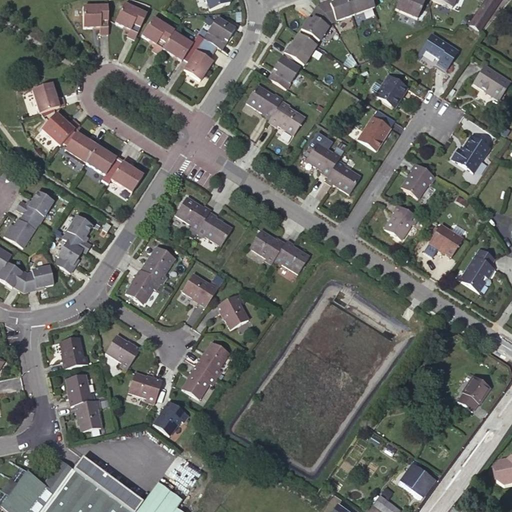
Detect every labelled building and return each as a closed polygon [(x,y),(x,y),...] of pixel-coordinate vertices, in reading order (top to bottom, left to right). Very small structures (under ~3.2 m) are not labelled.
[(202,0),(208,15),(228,7),(224,0),(202,0)] [(310,24),(307,22),(299,34),(317,45),(329,27),(373,9),(369,0),(340,0),(330,4),(332,7),(318,13),(310,24)] [(398,0),(394,12),(415,22),(424,3),(417,0),(398,0)] [(455,0),(432,0),(431,2),(451,10),(455,0)] [(484,30),(473,22),(470,26),(481,34),(484,36),(484,35),(508,0),(496,0),(500,2),(497,7),(499,8),(484,30)] [(496,0),(487,0),(473,22),(484,30),(499,8),(497,7),(500,2),(496,0)] [(315,10),(307,22),(310,24),(318,13),(332,7),(330,4),(315,10)] [(127,38),(135,41),(147,16),(125,5),(116,24),(130,31),(127,38)] [(109,35),(108,7),(84,7),(84,27),(100,28),(101,35),(109,35)] [(163,51),(174,34),(175,33),(154,19),(142,38),(156,47),(152,53),(159,57),(163,51)] [(224,43),(227,46),(235,34),(217,23),(205,42),(218,50),(219,51),(224,43)] [(190,65),(205,42),(198,38),(192,46),(174,34),(163,51),(182,63),(184,61),(190,65)] [(282,57),(293,64),(302,70),(315,49),(297,38),(289,51),(287,50),(282,57)] [(210,62),(218,50),(205,42),(190,65),(184,73),(201,84),(211,67),(208,65),(210,62)] [(219,51),(222,54),(227,46),(224,43),(219,51)] [(425,44),(415,59),(418,61),(432,71),(429,74),(438,81),(451,62),(425,44)] [(282,57),(280,61),(291,68),(293,64),(282,57)] [(418,61),(415,59),(409,68),(412,70),(418,61)] [(276,75),(270,84),(285,93),(298,73),(291,68),(280,61),(272,73),(276,75)] [(483,67),(472,84),(497,101),(509,84),(483,67)] [(375,97),(390,106),(395,100),(398,102),(405,90),(387,78),(381,87),(374,83),(370,89),(371,93),(375,95),(375,97)] [(32,93),(40,117),(67,109),(64,100),(58,102),(53,86),(32,93)] [(269,124),(281,105),(282,103),(274,98),(273,99),(257,89),(246,107),(262,117),(261,118),(269,124)] [(269,124),(268,126),(276,131),(277,129),(293,140),(304,122),(288,112),(289,110),(281,105),(269,124)] [(63,149),(81,128),(75,123),(71,126),(57,116),(43,132),(63,149)] [(358,142),(376,153),(383,144),(382,143),(385,138),(386,138),(390,131),(373,120),(358,142)] [(98,150),(102,145),(95,140),(91,145),(77,136),(66,154),(87,168),(98,150)] [(458,151),(451,161),(472,175),(489,150),(471,138),(461,153),(458,151)] [(336,163),(339,158),(332,154),(331,155),(315,145),(304,163),(320,173),(319,175),(326,179),(336,163)] [(98,150),(87,168),(104,180),(101,185),(107,189),(111,184),(122,166),(108,156),(98,150)] [(122,166),(124,164),(109,154),(108,156),(122,166)] [(133,164),(126,160),(124,164),(122,166),(111,184),(130,197),(142,179),(129,171),(133,164)] [(326,179),(323,184),(330,188),(331,186),(347,197),(359,180),(342,169),(343,167),(336,163),(326,179)] [(433,178),(413,165),(408,172),(410,173),(399,189),(417,200),(427,184),(429,185),(433,178)] [(486,184),(473,202),(478,205),(490,186),(486,184)] [(17,232),(10,244),(30,257),(42,238),(41,237),(59,207),(42,197),(33,212),(25,207),(20,215),(28,220),(20,233),(17,232)] [(210,215),(211,213),(204,209),(203,211),(187,200),(176,217),(192,228),(191,229),(198,234),(210,215)] [(417,219),(396,206),(392,213),(394,214),(384,230),(400,241),(410,225),(412,226),(417,219)] [(492,213),(486,217),(493,227),(499,223),(492,213)] [(198,234),(197,235),(203,240),(205,238),(221,249),(232,232),(215,222),(217,220),(210,215),(198,234)] [(98,253),(92,249),(90,248),(93,243),(99,233),(83,222),(68,245),(73,248),(63,264),(65,265),(61,271),(77,282),(86,268),(85,267),(90,259),(93,261),(98,253)] [(106,225),(103,230),(109,234),(112,229),(106,225)] [(437,229),(431,239),(428,243),(437,249),(438,247),(444,251),(443,253),(450,257),(461,239),(439,225),(437,229)] [(428,237),(431,239),(437,229),(434,228),(428,237)] [(265,259),(272,263),(274,260),(285,243),(278,238),(278,240),(262,230),(250,247),(266,257),(265,259)] [(294,244),(287,240),(285,243),(274,260),(281,265),(283,263),(299,273),(310,256),(293,246),(294,244)] [(1,288),(15,297),(27,281),(11,271),(17,262),(0,251),(0,280),(4,283),(1,288)] [(159,251),(144,274),(163,286),(168,279),(165,278),(176,261),(159,251)] [(478,293),(483,284),(482,283),(484,278),(486,280),(492,270),(488,268),(493,260),(478,251),(465,272),(466,273),(460,282),(478,293)] [(27,281),(15,297),(17,299),(20,295),(30,301),(50,297),(50,295),(59,293),(56,274),(36,278),(37,280),(33,281),(29,279),(27,281)] [(163,286),(144,274),(129,296),(146,307),(156,291),(159,294),(163,286)] [(183,295),(206,310),(219,290),(212,285),(210,288),(194,278),(183,295)] [(237,296),(217,307),(230,332),(248,322),(238,305),(241,304),(237,296)] [(120,367),(127,372),(141,352),(118,337),(107,354),(122,364),(120,367)] [(67,370),(90,365),(88,357),(85,357),(82,338),(62,342),(67,370)] [(212,346),(197,368),(217,381),(221,374),(219,372),(229,356),(212,346)] [(217,381),(197,368),(182,391),(199,402),(209,387),(212,389),(217,381)] [(68,379),(72,407),(77,406),(95,402),(94,394),(91,394),(87,375),(68,379)] [(147,405),(155,407),(162,385),(136,377),(130,396),(148,402),(147,405)] [(463,396),(458,404),(472,413),(478,405),(478,406),(489,390),(473,379),(462,395),(463,396)] [(101,410),(100,401),(95,402),(77,406),(82,433),(102,429),(98,410),(101,410)] [(171,405),(156,428),(173,439),(183,423),(186,424),(191,418),(171,405)] [(19,468),(0,493),(0,510),(2,511),(173,511),(176,510),(151,492),(142,504),(82,459),(73,471),(61,463),(44,486),(19,468)] [(511,460),(498,464),(494,469),(497,484),(503,487),(511,485),(511,460)] [(0,473),(0,493),(19,468),(9,462),(0,473)] [(412,466),(400,482),(423,499),(434,482),(412,466)] [(157,484),(151,492),(176,510),(181,502),(157,484)] [(367,511),(399,511),(400,511),(380,498),(375,505),(373,504),(367,511)]
